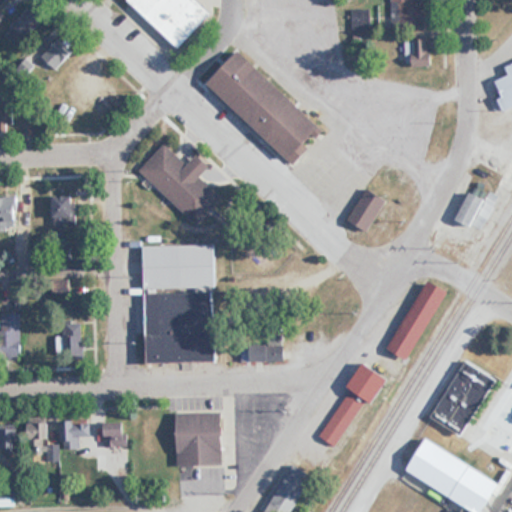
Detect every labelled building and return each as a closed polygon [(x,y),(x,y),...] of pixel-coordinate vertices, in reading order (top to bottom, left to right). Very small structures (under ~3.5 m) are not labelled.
[(130,0),(179,47),(212,13),(199,0),(130,0)] [(423,0),(390,0),(391,25),(423,25),(423,0)] [(5,31),(18,46),(45,23),(32,8),(5,31)] [(54,67),(72,54),(58,33),(39,46),(54,67)] [(399,67),(434,64),(433,39),(397,41),(399,67)] [(327,129),(241,50),(210,84),(296,162),(327,129)] [(511,106),(511,63),(507,65),(511,75),(497,81),(504,97),(500,98),(505,110),(511,106)] [(15,96),(0,95),(0,127),(15,128),(15,96)] [(140,170),(198,224),(223,198),(202,177),(212,165),(200,154),(189,165),(166,143),(140,170)] [(349,218),(369,232),(389,201),(369,187),(349,218)] [(473,226),(487,199),(471,191),(457,218),(473,226)] [(76,225),(76,195),(54,195),(54,225),(76,225)] [(19,197),(0,196),(0,229),(19,230),(19,197)] [(146,246),(148,363),(218,361),(216,290),(217,290),(216,244),(146,246)] [(64,296),(63,280),(47,281),(48,297),(64,296)] [(451,291),(431,280),(392,348),(412,360),(451,291)] [(22,313),(0,314),(1,352),(22,352),(22,313)] [(286,361),(286,345),(250,345),(250,361),(286,361)] [(321,436),(338,447),(369,399),(377,404),(397,374),(372,357),(321,436)] [(429,415),(466,436),(499,378),(463,357),(429,415)] [(225,466),(225,413),(180,413),(180,466),(225,466)] [(93,436),(92,419),(61,420),(62,450),(81,449),(81,437),(93,436)] [(45,447),(45,423),(28,423),(28,447),(45,447)] [(106,423),(106,455),(127,455),(127,423),(106,423)] [(18,429),(0,429),(0,448),(7,449),(7,454),(18,454),(18,429)] [(408,470),(456,497),(474,465),(426,438),(408,470)]
